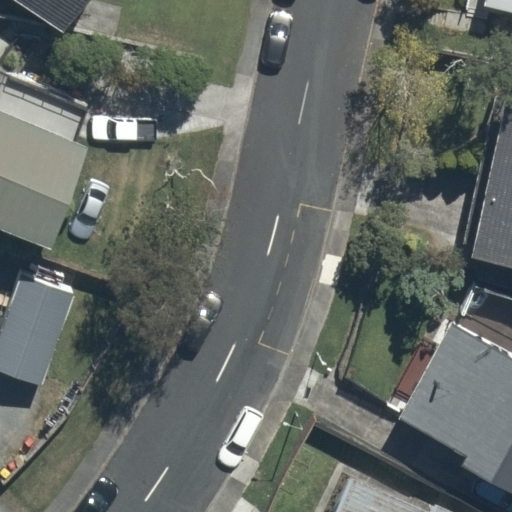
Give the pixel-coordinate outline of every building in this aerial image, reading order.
[(81,0),(11,0),(60,32),(81,0)] [(0,58),(7,39),(0,35),(0,221),(28,232),(68,123),(0,98),(0,58)] [(511,82),(498,80),(463,249),(511,259),(511,82)] [(86,280),(28,259),(0,334),(0,362),(50,380),(86,280)] [(511,337),(446,302),(387,411),(456,449),(451,458),(511,491),(511,337)] [(426,500),(298,440),(263,511),(480,511),(431,489),(426,500)]
